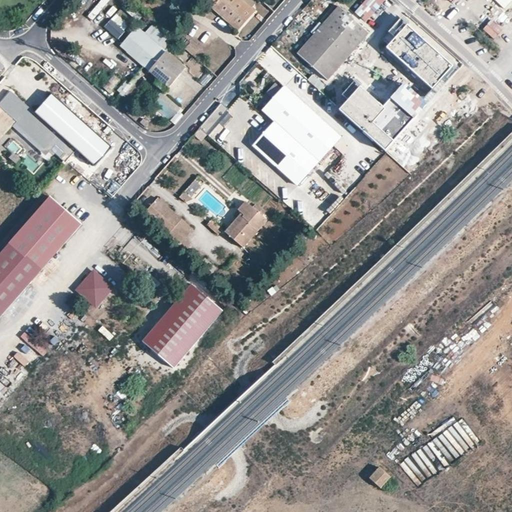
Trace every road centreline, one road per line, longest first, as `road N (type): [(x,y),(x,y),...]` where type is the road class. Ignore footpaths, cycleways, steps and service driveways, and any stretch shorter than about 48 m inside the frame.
road 1 (residential): [(160,146),(174,140),(295,0)]
road 2 (unknown): [(123,197),(0,342)]
road 3 (residential): [(29,35),(160,146)]
road 4 (residential): [(511,100),(402,0)]
